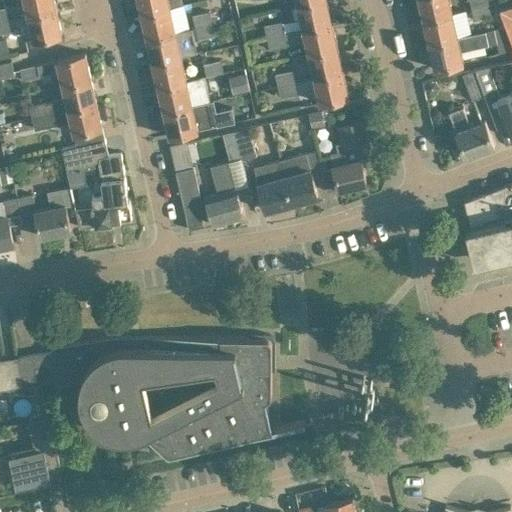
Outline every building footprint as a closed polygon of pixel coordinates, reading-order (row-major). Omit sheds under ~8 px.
[(26,0),(29,14),(57,7),(55,0),(26,0)] [(139,0),(142,12),(171,5),(170,0),(139,0)] [(332,19),(327,0),(303,0),(297,1),(303,26),(332,19)] [(453,11),(450,0),(420,0),(424,18),(453,11)] [(489,3),(471,7),(474,19),(491,15),(489,3)] [(511,3),(501,7),(511,37),(511,3)] [(148,36),(177,30),(171,5),(142,12),(148,36)] [(0,20),(8,18),(5,6),(0,7),(0,20)] [(57,7),(29,14),(35,38),(62,32),(57,7)] [(424,18),(430,42),(459,36),(472,32),(466,8),(453,11),(424,18)] [(192,13),(195,26),(212,22),(210,10),(192,13)] [(0,20),(0,32),(11,30),(8,18),(0,20)] [(332,19),(303,26),(308,50),(337,43),(332,19)] [(264,24),(267,36),(284,32),(281,20),(264,24)] [(212,22),(195,26),(198,38),(215,34),(212,22)] [(430,42),(435,67),(464,60),(462,49),(496,41),(494,28),(472,32),(459,36),(430,42)] [(148,36),(153,61),(182,54),(177,30),(148,36)] [(287,44),(284,32),(267,36),(270,48),(287,44)] [(343,67),(337,43),(308,50),(314,74),(343,67)] [(56,58),(57,58),(20,67),(23,80),(40,76),(40,74),(59,69),(62,82),(92,76),(86,51),(56,58)] [(188,78),(182,54),(153,61),(159,85),(188,79),(188,78)] [(206,75),(224,70),(221,58),(203,62),(206,75)] [(0,77),(15,74),(11,59),(0,61),(0,77)] [(475,68),(485,94),(492,113),(503,109),(511,131),(511,90),(501,94),(489,64),(475,68)] [(349,95),(343,67),(314,74),(320,101),(349,95)] [(485,94),(475,68),(462,73),(472,99),(485,94)] [(278,85),(295,81),(292,69),(275,73),(278,85)] [(234,92),(250,88),(246,72),(230,76),(234,92)] [(194,103),(211,99),(205,75),(188,78),(188,79),(159,85),(164,110),(194,103)] [(97,100),(92,76),(62,82),(66,97),(46,101),(46,99),(28,103),(31,116),(97,100)] [(298,92),(295,81),(278,85),(281,96),(298,92)] [(211,99),(194,103),(164,110),(170,134),(199,128),(199,127),(217,123),(217,124),(236,120),(232,105),(217,109),(215,99),(211,99)] [(103,125),(97,100),(31,116),(34,128),(51,124),(71,119),(74,132),(77,143),(106,137),(103,125)] [(466,155),(495,144),(486,119),(469,125),(462,107),(450,110),(457,129),(466,155)] [(321,109),(308,112),(310,120),(312,126),(325,123),(321,109)] [(336,141),(338,149),(331,151),(334,165),(339,187),(367,181),(362,158),(373,156),(370,142),(365,121),(374,119),(373,110),(362,112),(363,118),(359,119),(345,122),(338,124),(341,140),(336,141)] [(249,125),(235,129),(244,158),(257,154),(249,125)] [(99,161),(102,180),(104,192),(93,194),(95,204),(76,207),(80,225),(113,221),(113,219),(121,217),(121,218),(132,217),(130,199),(129,199),(122,151),(109,152),(106,137),(86,141),(77,143),(62,146),(67,168),(99,161)] [(189,146),(188,139),(170,143),(172,150),(189,146)] [(307,151),(295,155),(281,159),(292,201),(318,194),(313,175),(307,151)] [(213,223),(245,214),(230,159),(211,164),(218,191),(205,194),(213,223)] [(292,201),(281,159),(268,162),(255,166),(261,189),(267,208),(292,201)] [(5,165),(5,164),(0,165),(0,182),(9,180),(5,165)] [(203,201),(197,178),(194,165),(176,169),(184,205),(203,201)] [(511,180),(465,199),(464,199),(465,201),(478,258),(511,250),(511,180)] [(72,228),(66,202),(73,200),(70,185),(49,189),(52,205),(36,208),(33,192),(19,194),(24,220),(38,217),(41,235),(72,228)] [(24,220),(19,194),(4,198),(8,214),(0,215),(0,242),(14,240),(10,223),(24,220)] [(267,403),(266,399),(269,398),(270,396),(272,395),(272,393),(272,369),(276,369),(276,341),(273,335),(267,332),(253,332),(253,335),(130,334),(114,334),(56,344),(52,346),(51,350),(27,354),(17,356),(22,384),(33,382),(55,378),(57,382),(62,383),(82,380),(81,393),(83,405),(89,417),(98,426),(109,433),(121,436),(134,436),(146,432),(167,451),(169,452),(170,452),(172,452),(306,421),(306,420),(306,418),(280,424),(272,426),(272,424),(267,403)] [(0,387),(22,384),(17,356),(0,358),(0,387)] [(34,392),(33,382),(22,384),(23,394),(34,392)] [(48,466),(61,463),(49,414),(29,419),(35,446),(8,452),(0,453),(0,459),(4,477),(16,474),(18,483),(48,476),(50,475),(48,466)] [(327,501),(329,511),(356,511),(353,495),(327,501)] [(508,511),(507,506),(511,505),(511,504),(484,511),(474,511),(446,503),(446,504),(450,505),(448,511),(508,511)]
